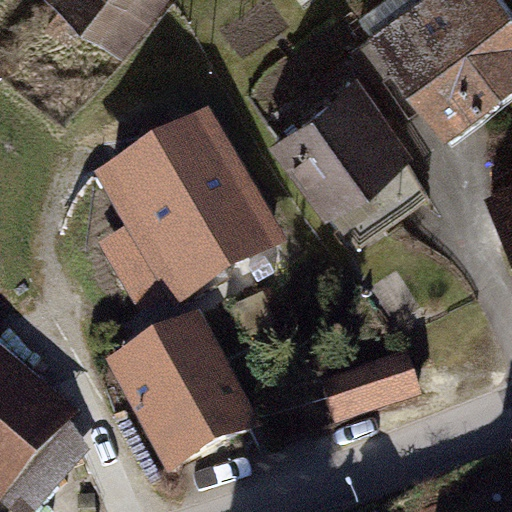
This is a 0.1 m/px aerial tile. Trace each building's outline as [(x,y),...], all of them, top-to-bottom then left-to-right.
[(60,0),(136,58),(181,0),(60,0)] [(511,0),(427,0),(380,36),(457,135),(511,95),(511,0)] [(365,86),(284,143),(341,222),(421,164),(365,86)] [(301,237),(226,96),(100,162),(175,304),(301,237)] [(0,511),(28,511),(98,429),(0,347),(0,334),(15,316),(0,303),(0,511)] [(217,327),(124,378),(186,490),(279,438),(217,327)] [(418,362),(330,390),(344,431),(431,404),(418,362)]
